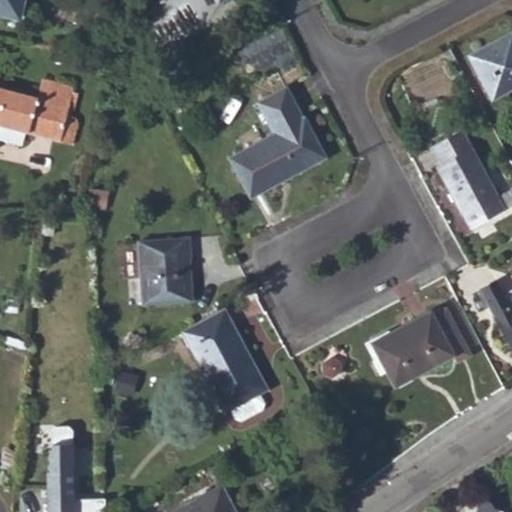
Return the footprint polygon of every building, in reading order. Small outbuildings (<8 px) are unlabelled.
[(0,0),(0,11),(19,15),(22,0),(0,0)] [(467,53),(491,97),(511,86),(511,43),(506,32),(467,53)] [(0,123),(52,138),(72,143),(77,128),(79,125),(81,121),(78,115),(67,112),(74,85),(41,76),(36,96),(0,86),(0,123)] [(283,173),(285,177),(325,156),(303,115),(301,116),(284,86),(256,100),(273,132),(229,156),(248,192),(283,173)] [(470,225),(503,208),(470,146),(461,128),(431,144),(440,162),(437,163),(470,225)] [(250,196),(285,177),(283,173),(248,192),(250,196)] [(142,303),(192,300),(188,236),(138,239),(142,303)] [(511,350),(511,349),(511,305),(511,306),(508,304),(495,279),(479,288),(511,350)] [(430,310),(370,342),(394,385),(451,354),(455,363),(473,354),(446,305),(431,312),(430,310)] [(182,329),(225,411),(230,420),(236,422),(257,410),(258,405),(253,395),(263,390),(249,364),(253,361),(225,307),(182,329)] [(28,349),(29,342),(5,334),(3,341),(28,349)] [(263,390),(267,388),(253,361),(249,364),(263,390)] [(46,511),(73,511),(74,445),(47,445),(46,511)] [(0,467),(15,474),(17,452),(4,446),(0,454),(0,467)] [(168,511),(235,511),(221,484),(168,511)] [(481,502),(478,505),(476,510),(474,511),(502,511),(495,510),(487,498),(481,502)]
